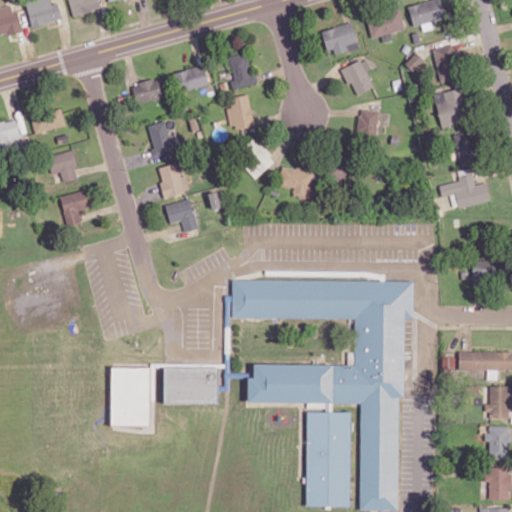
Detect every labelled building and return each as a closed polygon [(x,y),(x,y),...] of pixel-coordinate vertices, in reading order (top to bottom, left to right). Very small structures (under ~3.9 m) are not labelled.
[(50,4),(49,0),(25,0),(30,26),(61,20),(58,3),(50,4)] [(68,0),(71,14),(100,9),(98,0),(68,0)] [(413,26),(422,24),(423,30),(431,28),(430,20),(446,16),(441,0),(428,0),(408,5),(413,26)] [(0,34),(20,31),(15,5),(0,7),(0,34)] [(392,39),(391,32),(405,28),(400,9),(366,17),(371,38),(381,35),(382,42),(392,39)] [(330,55),(358,47),(351,21),(322,30),(330,55)] [(441,82),(460,77),(452,43),(432,49),(441,82)] [(228,55),(234,80),(230,81),(232,88),(254,83),(247,51),(228,55)] [(356,94),(373,87),(366,70),(370,68),(366,57),(340,68),(347,84),(351,83),(356,94)] [(179,92),(209,83),(202,63),(173,72),(179,92)] [(136,102),(165,98),(162,78),(132,82),(136,102)] [(440,125),(466,121),(460,88),(434,93),(440,125)] [(231,107),(227,108),(229,128),(252,125),(249,94),(230,96),(231,107)] [(35,133),(66,124),(60,106),(30,116),(35,133)] [(357,136),(376,137),(378,110),(358,109),(357,136)] [(0,121),(0,150),(22,146),(17,118),(0,121)] [(148,124),(155,154),(175,149),(168,119),(148,124)] [(459,165),(476,162),(470,129),(454,132),(459,165)] [(275,160),(253,137),(235,153),(257,176),(275,160)] [(48,155),(51,173),(60,171),(62,181),(78,178),(72,150),(48,155)] [(165,197),(190,190),(185,174),(180,175),(176,162),(157,167),(165,197)] [(293,196),(312,197),(312,168),(280,167),(279,186),(293,186),(293,196)] [(459,208),(490,199),(485,181),(475,184),(471,173),(458,176),(459,180),(439,185),(442,196),(455,192),(459,208)] [(78,210),(89,208),(85,190),(60,195),(66,225),(81,222),(78,210)] [(165,204),(169,223),(181,220),(183,231),(197,228),(190,198),(165,204)] [(472,260),(472,279),(500,278),(499,258),(472,260)] [(366,401),(258,400),(258,376),(262,376),(262,363),(358,364),(359,319),(239,318),(239,280),(419,282),(418,320),(410,319),(409,399),(404,398),(402,509),(365,509),(366,401)] [(458,369),(486,370),(486,379),(497,379),(497,369),(511,369),(511,351),(459,350),(458,369)] [(453,356),(441,356),(442,368),(454,367),(453,356)] [(171,364),(228,365),(227,401),(171,400),(171,364)] [(156,424),(117,423),(118,366),(157,367),(156,424)] [(509,385),(490,385),(490,403),(487,403),(487,418),(510,417),(509,385)] [(313,504),(314,410),(357,410),(356,504),(313,504)] [(489,441),(488,458),(509,459),(510,425),(489,425),(489,432),(484,432),(483,441),(489,441)] [(509,499),(510,466),(484,465),(484,481),(489,481),(488,498),(509,499)]
